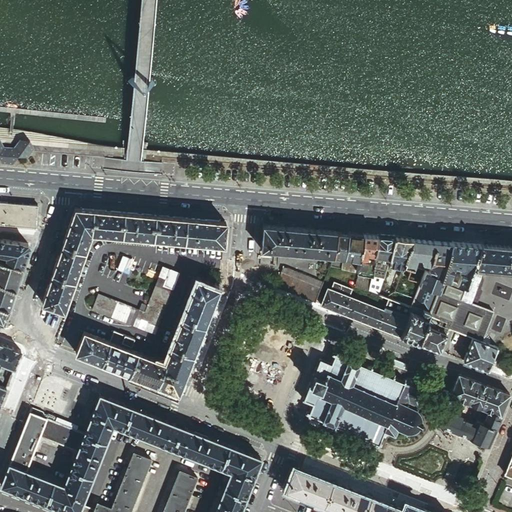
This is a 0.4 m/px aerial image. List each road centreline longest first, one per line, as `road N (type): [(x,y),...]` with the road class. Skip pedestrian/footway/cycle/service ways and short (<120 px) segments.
road 1 (residential): [(238,279),(511,386)]
road 2 (secondary): [(245,200),(511,223)]
road 3 (unknown): [(77,306),(110,248),(155,250),(238,279)]
road 4 (residential): [(452,511),(282,444)]
road 5 (secondary): [(68,185),(245,200)]
road 6 (residential): [(68,185),(12,337)]
road 7 (residential): [(187,406),(38,347)]
road 8 (residential): [(238,279),(187,406)]
